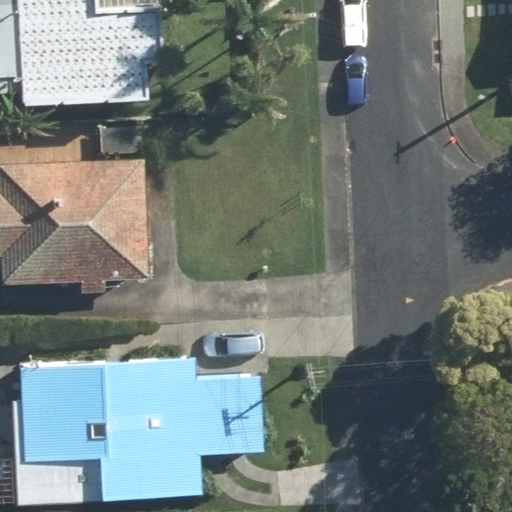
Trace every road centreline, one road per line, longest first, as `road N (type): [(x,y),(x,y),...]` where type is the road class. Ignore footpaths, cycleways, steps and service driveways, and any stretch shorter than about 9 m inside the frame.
road 1 (residential): [(396,214),(411,511)]
road 2 (residential): [(388,0),(396,214)]
